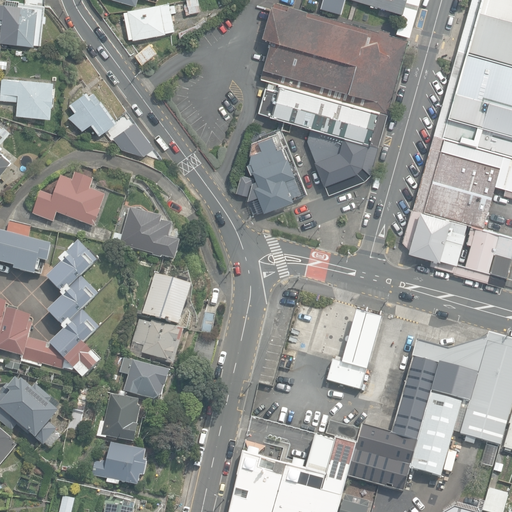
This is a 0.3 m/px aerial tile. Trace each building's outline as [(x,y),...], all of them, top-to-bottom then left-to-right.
[(0,46),(1,46),(2,41),(36,45),(37,44),(41,45),(45,22),(47,23),(48,15),(46,15),(48,4),(21,2),(21,0),(7,0),(7,3),(0,2),(0,46)] [(202,11),(199,0),(187,0),(189,5),(186,6),(187,14),(202,11)] [(321,0),(320,6),(340,11),(342,0),(321,0)] [(409,0),(352,0),(406,14),(409,0)] [(511,0),(481,0),(445,136),(511,153),(511,0)] [(409,39),(275,2),(264,39),(272,41),(264,79),(272,82),(390,114),(409,39)] [(135,40),(168,34),(167,33),(176,31),(173,13),(178,12),(176,5),(171,5),(171,3),(129,10),(129,11),(126,12),(131,39),(134,39),(135,40)] [(159,52),(152,43),(137,56),(145,64),(159,52)] [(8,61),(1,60),(0,68),(7,69),(8,61)] [(1,99),(19,101),(18,115),(53,117),(54,106),(55,106),(56,93),(55,93),(56,82),(3,77),(1,99)] [(390,114),(272,82),(264,113),(356,140),(380,147),(390,114)] [(78,110),(70,116),(84,130),(90,125),(92,128),(96,125),(103,134),(121,120),(97,90),(93,94),(90,90),(72,103),(78,110)] [(147,154),(159,146),(139,119),(116,136),(124,148),(147,154)] [(511,164),(511,153),(445,136),(425,211),(495,229),(505,190),(511,164)] [(317,198),(290,140),(251,157),(267,194),(258,199),(268,220),(317,198)] [(352,154),(325,164),(334,189),(361,180),(374,166),(380,147),(356,140),(352,154)] [(0,176),(12,161),(11,160),(2,152),(3,150),(0,147),(0,176)] [(55,222),(59,212),(96,227),(102,210),(101,209),(107,195),(93,189),(96,181),(78,174),(76,181),(64,176),(56,197),(43,192),(34,214),(55,222)] [(164,216),(130,206),(122,234),(119,243),(176,260),(182,240),(170,237),(175,223),(163,219),(164,216)] [(450,222),(418,214),(408,253),(440,261),(450,222)] [(50,261),(54,244),(30,238),(33,226),(11,220),(8,232),(5,232),(1,245),(0,244),(0,259),(1,260),(0,262),(17,266),(16,269),(37,274),(41,259),(50,261)] [(470,225),(454,221),(443,260),(459,265),(470,225)] [(511,260),(511,236),(477,228),(467,266),(508,278),(511,260)] [(111,241),(119,243),(122,234),(114,231),(111,241)] [(66,329),(52,343),(81,374),(85,378),(104,359),(95,350),(94,351),(86,343),(96,333),(95,333),(101,327),(84,310),(94,300),(94,299),(100,293),(83,276),(99,260),(81,240),(76,244),(75,243),(70,249),(70,250),(61,259),(64,262),(49,277),(64,292),(63,293),(65,296),(50,310),(65,325),(64,326),(66,329)] [(180,280),(157,273),(144,314),(183,326),(196,285),(191,283),(192,280),(181,276),(180,280)] [(42,363),(81,374),(52,343),(30,338),(34,322),(31,322),(33,315),(7,308),(9,301),(0,298),(0,348),(23,356),(22,360),(42,366),(42,363)] [(385,316),(361,309),(345,361),(334,358),(327,381),(362,392),(385,316)] [(213,333),(216,312),(204,310),(201,330),(213,333)] [(153,358),(177,365),(187,330),(154,320),(153,323),(140,319),(130,354),(143,357),(144,353),(153,356),(153,358)] [(469,400),(486,337),(446,347),(416,338),(412,355),(438,363),(431,389),(469,400)] [(469,400),(458,431),(504,445),(511,416),(511,344),(486,337),(469,400)] [(390,429),(416,437),(430,393),(431,389),(438,363),(412,355),(390,429)] [(121,372),(130,375),(125,391),(156,400),(165,395),(168,386),(169,387),(174,371),(135,360),(135,361),(126,358),(121,372)] [(1,392),(3,393),(0,396),(0,419),(13,431),(19,424),(29,433),(30,432),(44,445),(59,428),(52,422),(62,410),(51,401),(54,397),(38,383),(34,387),(25,379),(23,381),(19,377),(11,386),(9,384),(1,392)] [(416,440),(409,467),(441,475),(461,401),(430,393),(416,440)] [(141,406),(142,400),(112,394),(103,435),(138,442),(142,424),(140,424),(144,406),(141,406)] [(360,443),(363,430),(330,421),(327,434),(360,443)] [(409,467),(416,440),(364,426),(363,430),(360,443),(351,477),(381,486),(378,498),(391,502),(394,489),(402,492),(409,467)] [(0,467),(0,466),(18,445),(11,439),(12,438),(0,427),(0,467)] [(248,453),(243,452),(239,473),(229,511),(338,511),(357,446),(317,434),(307,470),(303,469),(305,462),(294,458),(292,466),(258,456),(260,450),(249,447),(248,453)] [(120,481),(138,486),(141,476),(144,476),(148,461),(144,461),(147,451),(111,442),(107,461),(101,460),(100,462),(95,461),(92,475),(108,478),(107,482),(119,485),(120,481)] [(483,510),(489,511),(503,511),(508,495),(488,489),(483,510)] [(347,494),(341,511),(367,511),(370,501),(347,494)] [(60,511),(71,511),(75,499),(63,496),(60,511)]
